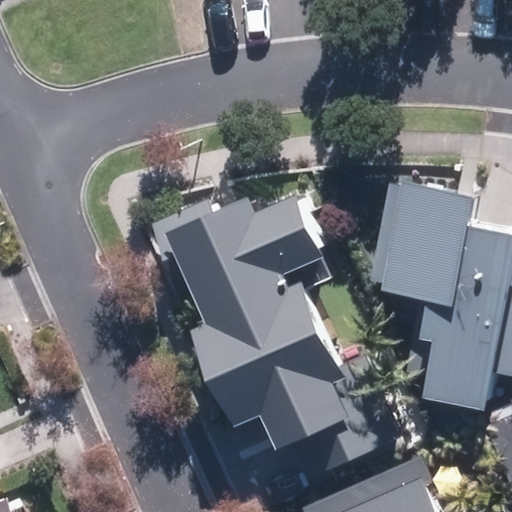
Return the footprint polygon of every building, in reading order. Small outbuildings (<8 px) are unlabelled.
[(511,370),(511,222),(474,216),(479,187),(396,171),(376,282),(423,290),(404,389),(490,405),(497,368),(511,370)] [(211,194),(155,218),(243,419),(267,408),(298,479),(403,433),(367,352),(346,361),(303,262),(329,251),(302,187),(263,204),(256,187),(216,205),(211,194)] [(511,407),(485,418),(511,482),(511,407)] [(454,511),(428,453),(308,507),(309,511),(454,511)] [(0,511),(25,511),(19,498),(0,506),(0,511)]
